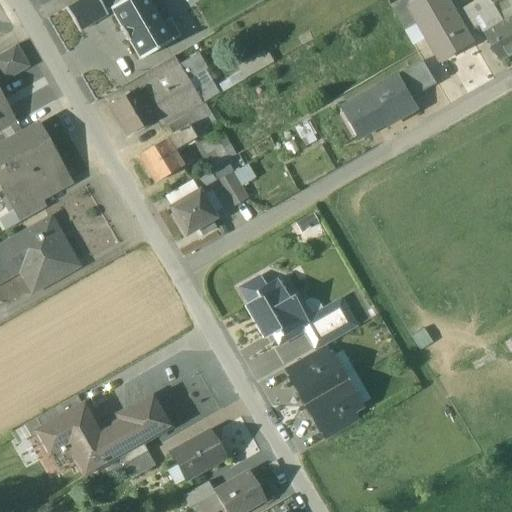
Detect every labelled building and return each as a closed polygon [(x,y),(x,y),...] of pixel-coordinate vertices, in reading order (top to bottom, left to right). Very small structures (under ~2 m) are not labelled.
[(99,3),(97,0),(81,0),(66,9),(79,32),(107,16),(105,12),(99,3)] [(110,9),(126,0),(125,0),(104,0),(99,3),(105,12),(110,9)] [(126,0),(110,9),(121,29),(119,30),(126,43),(128,42),(139,61),(180,38),(170,20),(161,25),(152,9),(165,1),(164,0),(126,0)] [(412,9),(406,0),(401,0),(391,6),(407,32),(419,25),(410,10),(412,9)] [(426,0),(412,9),(410,10),(419,25),(440,62),(473,42),(469,34),(457,14),(448,0),(426,0)] [(490,0),(479,0),(468,7),(480,27),(485,34),(505,23),(490,0)] [(511,18),(511,0),(490,0),(505,23),(511,18)] [(480,27),(468,7),(457,14),(469,34),(480,27)] [(511,35),(505,23),(485,34),(501,63),(511,56),(511,35)] [(15,46),(0,54),(0,76),(2,80),(26,67),(15,46)] [(263,51),(237,63),(244,76),(269,64),(263,51)] [(137,91),(153,118),(159,114),(166,125),(203,103),(221,93),(199,56),(176,70),(169,59),(148,71),(154,81),(137,91)] [(424,61),(397,76),(411,100),(437,84),(424,61)] [(397,76),(347,105),(336,112),(354,141),(364,135),(395,116),(398,121),(416,110),(411,100),(397,76)] [(153,118),(137,91),(108,108),(125,135),(153,118)] [(171,151),(191,139),(210,171),(227,161),(210,133),(218,128),(203,103),(166,125),(172,135),(164,140),(171,151)] [(2,116),(0,117),(0,132),(10,126),(3,114),(1,115),(2,116)] [(17,138),(0,147),(0,186),(0,187),(49,159),(54,156),(37,126),(17,138)] [(0,132),(0,147),(17,138),(10,126),(0,132)] [(164,140),(137,156),(154,184),(181,167),(171,151),(164,140)] [(49,159),(0,187),(14,211),(20,208),(21,209),(38,199),(38,200),(64,185),(49,159)] [(215,182),(214,183),(230,209),(246,200),(230,173),(215,182)] [(197,190),(168,208),(185,236),(197,229),(201,235),(213,228),(210,221),(214,219),(198,192),(197,190)] [(38,199),(21,209),(20,208),(14,211),(13,212),(19,223),(43,209),(38,200),(38,199)] [(50,220),(0,247),(0,274),(24,262),(39,288),(77,267),(50,220)] [(296,294),(291,297),(286,299),(276,281),(264,287),(259,278),(240,289),(249,304),(244,307),(262,338),(272,333),(278,345),(303,330),(315,351),(320,348),(323,347),(351,330),(350,329),(355,326),(340,300),(310,317),(296,294)] [(315,351),(285,368),(291,379),(329,357),(323,347),(320,348),(315,351)] [(291,379),(289,380),(304,405),(345,381),(331,356),(329,357),(291,379)] [(345,381),(304,405),(319,430),(320,429),(351,411),(360,406),(345,381)] [(74,398),(35,420),(41,430),(80,408),(74,398)] [(127,418),(98,435),(82,407),(80,408),(41,430),(53,451),(65,445),(82,476),(116,457),(122,467),(147,453),(141,443),(167,428),(150,399),(124,413),(127,418)] [(351,411),(320,429),(326,440),(357,422),(351,411)] [(208,430),(169,453),(185,481),(225,459),(208,430)] [(147,453),(122,467),(130,480),(154,466),(147,453)] [(246,472),(213,491),(213,493),(195,503),(195,505),(199,511),(218,511),(223,509),(224,511),(242,511),(262,500),(246,472)] [(208,483),(182,498),(188,509),(195,505),(195,503),(213,493),(213,491),(208,483)]
